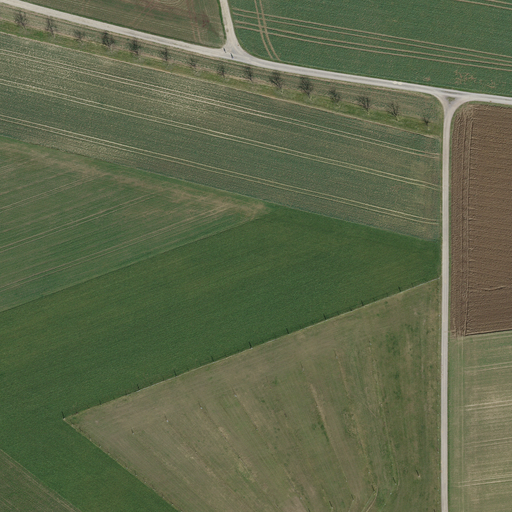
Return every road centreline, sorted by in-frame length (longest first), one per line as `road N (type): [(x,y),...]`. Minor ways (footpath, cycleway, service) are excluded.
road 1 (track): [(511,99),(235,58),(9,0)]
road 2 (track): [(446,92),(444,511)]
